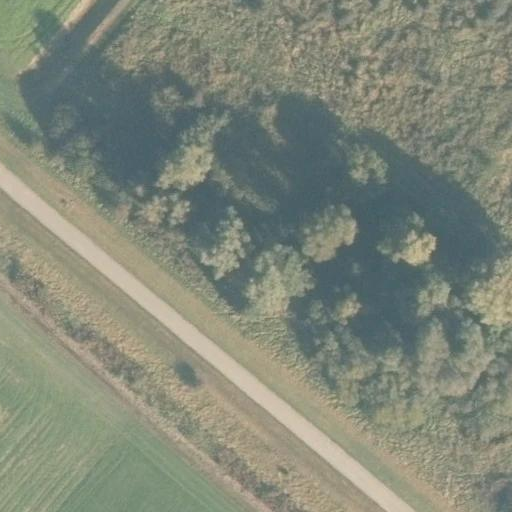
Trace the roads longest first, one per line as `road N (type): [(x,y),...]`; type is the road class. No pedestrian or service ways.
road 1 (unclassified): [(402,511),(0,174)]
road 2 (track): [(126,0),(45,98),(0,94)]
